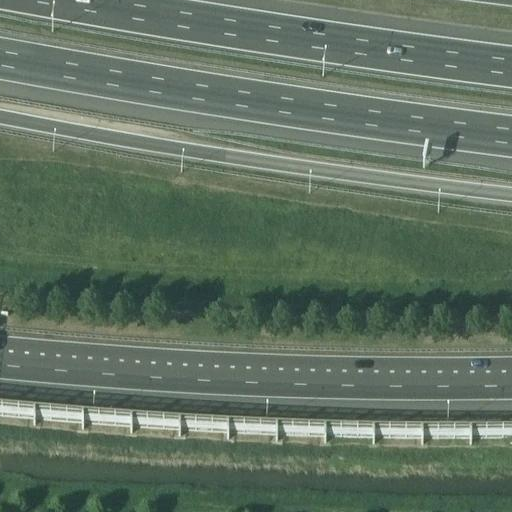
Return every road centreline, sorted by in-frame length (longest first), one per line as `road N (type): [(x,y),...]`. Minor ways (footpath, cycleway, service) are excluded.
road 1 (motorway): [(0,121),(511,204)]
road 2 (motorway): [(0,60),(511,139)]
road 3 (motorway): [(0,358),(393,384),(511,381)]
road 4 (motorway): [(511,68),(50,0)]
